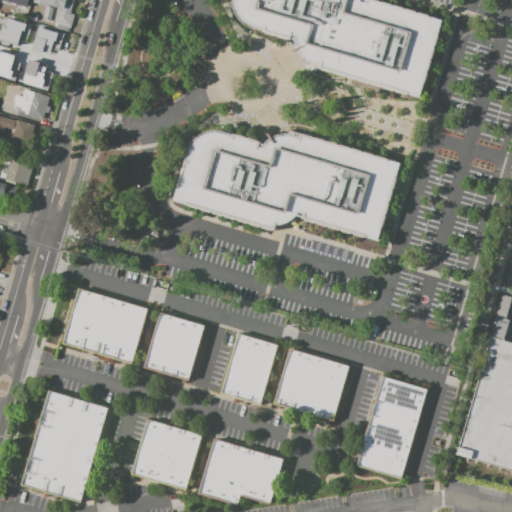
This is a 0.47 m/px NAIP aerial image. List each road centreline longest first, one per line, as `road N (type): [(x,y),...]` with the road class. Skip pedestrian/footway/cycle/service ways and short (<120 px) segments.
road 1 (secondary): [(100,0),(51,168)]
road 2 (secondary): [(3,420),(43,283)]
road 3 (secondary): [(57,234),(92,117)]
